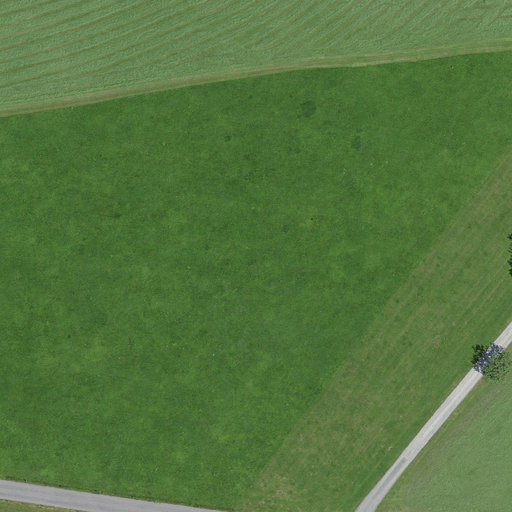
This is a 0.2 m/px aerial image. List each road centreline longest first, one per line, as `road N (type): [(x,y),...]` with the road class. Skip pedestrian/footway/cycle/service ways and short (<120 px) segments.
road 1 (track): [(367,511),(511,334)]
road 2 (unclassified): [(0,489),(161,511)]
